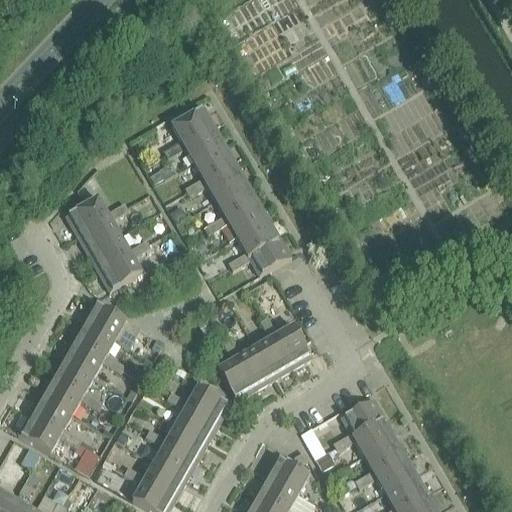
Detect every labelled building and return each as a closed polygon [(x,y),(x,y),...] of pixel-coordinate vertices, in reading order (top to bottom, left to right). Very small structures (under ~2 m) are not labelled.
[(183,149),(215,130),(204,111),(172,130),(181,145),(183,149)] [(172,150),(176,158),(185,153),(194,168),(226,149),(215,130),(183,149),(181,145),(172,150)] [(205,187),(237,168),(226,149),(194,168),(202,183),(205,187)] [(176,158),(172,150),(163,156),(168,163),(176,158)] [(194,188),(198,196),(207,190),(216,205),(248,187),(237,168),(205,187),(202,183),(194,188)] [(159,175),(151,180),(155,188),(164,183),(165,184),(177,177),(166,170),(159,174),(159,175)] [(226,224),(259,205),(248,187),(216,205),(224,220),(226,224)] [(185,193),(189,201),(198,196),(194,188),(185,193)] [(109,221),(111,225),(120,220),(116,213),(107,218),(98,202),(66,221),(77,240),(109,221)] [(215,225),(220,233),(228,228),(237,243),(270,224),(259,205),(226,224),(224,220),(215,225)] [(120,220),(129,215),(125,207),(116,213),(120,220)] [(181,211),(169,217),(176,229),(187,222),(181,211)] [(109,221),(77,240),(88,259),(120,240),(111,225),(109,221)] [(248,261),(280,243),(270,224),(237,243),(246,258),(248,261)] [(215,225),(206,230),(211,238),(220,233),(215,225)] [(131,259),(133,263),(142,258),(137,250),(129,255),(120,240),(88,259),(98,278),(131,259)] [(237,263),(241,270),(250,265),(259,281),(292,262),(280,243),(248,261),(246,258),(237,263)] [(151,253),(146,245),(137,250),(142,258),(151,253)] [(131,259),(98,278),(110,297),(142,278),(133,263),(131,259)] [(237,263),(228,268),(233,275),(241,270),(237,263)] [(115,345),(127,326),(94,307),(83,326),(115,345)] [(268,321),(260,326),(265,335),(273,330),(268,321)] [(105,364),(102,367),(111,373),(116,365),(107,360),(115,345),(83,326),(72,345),(105,364)] [(140,333),(130,328),(128,332),(129,337),(136,341),(140,333)] [(273,330),(265,335),(270,343),(255,352),(274,384),(293,374),(274,341),(278,339),(273,330)] [(274,341),(293,374),(312,362),(293,330),(278,339),(274,341)] [(157,343),(152,352),(160,356),(165,348),(157,343)] [(235,352),(230,343),(223,347),(228,356),(235,352)] [(94,382),(102,367),(105,364),(72,345),(61,364),(94,382)] [(237,363),(240,361),(235,352),(228,356),(233,365),(217,374),(236,406),(255,395),(237,363)] [(274,384),(255,352),(240,361),(237,363),(255,395),(274,384)] [(90,410),(94,402),(85,397),(94,382),(61,364),(51,382),(83,401),(81,405),(90,410)] [(111,373),(120,378),(125,370),(116,365),(111,373)] [(179,372),(176,377),(184,382),(187,376),(179,372)] [(83,401),(51,382),(40,401),(72,420),(81,405),(83,401)] [(133,390),(127,401),(133,404),(139,394),(133,390)] [(198,391),(189,407),(187,411),(219,429),(230,410),(198,391)] [(180,402),(171,397),(167,404),(176,409),(180,402)] [(62,439),(59,442),(68,448),(73,440),(64,435),(72,420),(40,401),(29,420),(62,439)] [(94,402),(90,410),(99,415),(103,407),(94,402)] [(180,402),(176,409),(184,415),(176,430),(208,448),(219,429),(187,411),(189,407),(180,402)] [(353,442),(385,423),(374,404),(355,415),(343,422),(342,423),(351,438),(353,442)] [(352,409),(339,416),(343,422),(355,415),(352,409)] [(29,420),(18,439),(50,458),(59,442),(62,439),(29,420)] [(342,443),(346,451),(355,446),(364,461),(396,442),(385,423),(353,442),(351,438),(342,443)] [(165,448),(198,467),(208,448),(176,430),(167,444),(165,448)] [(154,447),(159,439),(150,434),(145,442),(154,447)] [(122,435),(116,445),(124,449),(129,439),(122,435)] [(159,439),(154,447),(163,452),(154,467),(187,486),(198,467),(165,448),(167,444),(159,439)] [(73,440),(68,448),(77,453),(81,445),(73,440)] [(375,479),(407,461),(396,442),(364,461),(372,476),(375,479)] [(346,451),(342,443),(333,448),(337,456),(346,451)] [(30,453),(22,467),(32,473),(40,459),(30,453)] [(303,457),(293,463),(302,468),(308,465),(303,457)] [(325,458),(316,464),(322,474),(333,467),(327,457),(325,458)] [(385,498),(387,497),(418,479),(407,461),(375,479),(372,476),(364,481),(368,488),(377,483),(385,498)] [(297,500),(309,481),(276,462),(265,481),(292,497),(297,500)] [(176,504),(187,486),(154,467),(146,482),(144,486),(176,504)] [(124,479),(133,484),(137,477),(128,472),(124,479)] [(137,477),(133,484),(141,490),(133,505),(144,511),(171,511),(176,504),(144,486),(146,482),(137,477)] [(418,479),(387,497),(385,498),(393,511),(404,511),(429,498),(418,479)] [(290,511),(297,500),(292,497),(265,481),(254,500),(275,511),(290,511)] [(368,488),(364,481),(355,486),(359,493),(368,488)] [(25,488),(19,497),(19,498),(23,501),(28,499),(32,493),(25,488)] [(0,511),(11,511),(17,502),(0,492),(0,511)] [(63,495),(56,506),(58,507),(63,510),(70,499),(63,495)] [(436,511),(429,498),(404,511),(436,511)] [(275,511),(254,500),(246,511),(275,511)] [(34,511),(17,502),(11,511),(34,511)]
